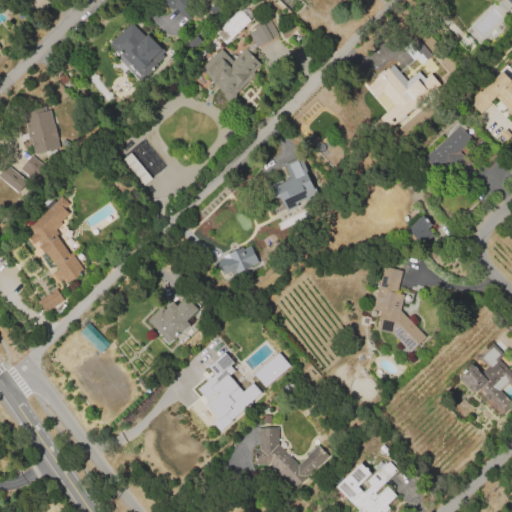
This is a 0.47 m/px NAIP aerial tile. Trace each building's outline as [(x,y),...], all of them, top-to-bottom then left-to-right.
[(171,42),(142,11),(153,0),(186,0),(201,15),(171,42)] [(463,24),(445,7),(451,0),(475,0),(481,5),(463,24)] [(249,21),(225,45),(214,34),(238,10),(249,21)] [(256,48),(248,34),(254,31),(252,28),(262,22),(264,25),(271,22),(278,36),(256,48)] [(109,44),(131,23),(144,37),(148,34),(167,55),(142,79),(109,44)] [(422,46),(415,37),(404,47),(419,65),(430,55),(422,45),(422,46)] [(245,49),(262,67),(253,75),(254,77),(228,101),(199,70),(221,50),(232,61),(245,49)] [(401,96),(376,72),(397,49),(409,60),(399,71),(408,80),(404,85),(408,89),(401,96)] [(511,87),(511,128),(503,128),(504,116),(484,115),(485,87),(511,87)] [(335,113),(342,106),(352,115),(345,123),(335,113)] [(21,114),(45,108),(49,121),(53,120),(61,149),(33,157),(21,114)] [(425,159),(459,126),(472,139),(458,152),(472,167),(461,178),(447,163),(437,172),(425,159)] [(131,155),(151,180),(142,187),(122,162),(131,155)] [(30,157),(41,165),(28,181),(18,173),(30,157)] [(282,214),(270,191),(291,180),(284,166),(300,158),(307,173),(306,174),(317,196),(282,214)] [(0,168),(0,177),(14,191),(24,180),(5,163),(0,168)] [(53,233),(69,256),(71,254),(81,270),(57,286),(49,275),(56,270),(46,255),(43,256),(38,248),(40,246),(37,243),(35,244),(31,237),(33,236),(29,230),(60,197),(70,206),(66,211),(69,214),(60,223),(61,224),(53,233)] [(406,232),(422,216),(432,226),(417,242),(406,232)] [(235,262),(262,237),(275,251),(248,276),(235,262)] [(223,277),(257,261),(249,244),(215,259),(223,277)] [(384,267),(402,272),(396,293),(403,295),(399,313),(424,337),(410,353),(391,336),(368,330),(384,267)] [(63,300),(55,288),(37,300),(45,312),(63,300)] [(185,299),(197,311),(185,322),(189,326),(169,346),(146,321),(158,310),(162,314),(173,303),(177,307),(185,299)] [(109,345),(99,355),(93,348),(70,370),(55,354),(89,323),(109,345)] [(458,378),(492,344),(511,364),(511,389),(507,384),(499,391),(511,404),(497,418),(458,378)] [(252,372),(263,386),(289,366),(279,352),(252,372)] [(218,353),(230,367),(220,375),(239,397),(244,393),(254,404),(229,426),(198,390),(214,376),(204,365),(218,353)] [(265,461),(258,461),(258,427),(278,427),(278,446),(297,465),(316,446),(327,457),(293,490),(265,461)] [(358,511),(335,488),(361,462),(373,474),(386,461),(396,471),(374,493),(377,496),(386,487),(395,497),(380,511),(358,511)]
